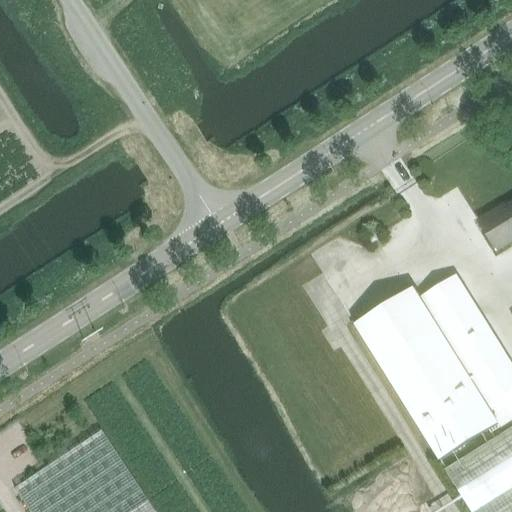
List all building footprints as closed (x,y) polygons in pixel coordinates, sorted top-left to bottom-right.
[(497,251),(511,241),(511,204),(496,215),(495,212),(479,222),(497,251)] [(419,300),(488,407),(511,391),(511,364),(457,276),(419,300)] [(488,407),(419,300),(413,289),(354,326),(440,463),(499,425),(488,407)] [(511,511),(511,428),(445,470),(471,511),(511,511)] [(152,511),(100,431),(47,465),(14,487),(30,511),(152,511)]
